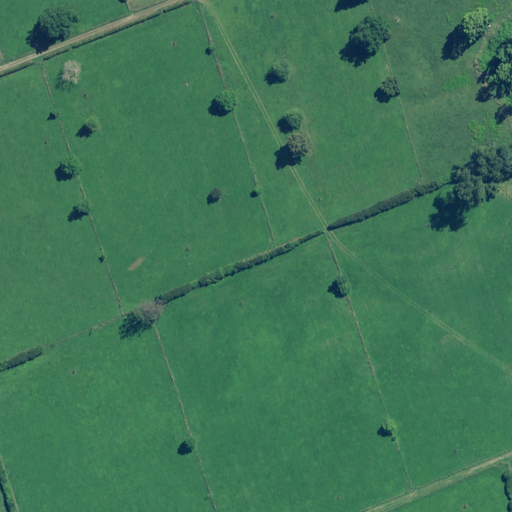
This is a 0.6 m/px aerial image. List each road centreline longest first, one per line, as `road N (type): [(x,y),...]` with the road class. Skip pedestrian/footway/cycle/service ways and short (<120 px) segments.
road 1 (track): [(0,71),(193,0)]
road 2 (track): [(387,511),(511,459)]
